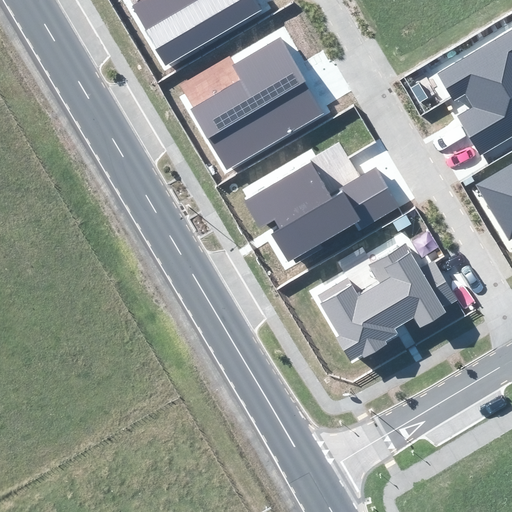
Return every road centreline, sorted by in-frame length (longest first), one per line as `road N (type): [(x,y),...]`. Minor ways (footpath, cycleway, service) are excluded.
road 1 (tertiary): [(311,481),(23,0)]
road 2 (residential): [(511,317),(324,0)]
road 3 (residential): [(311,481),(511,360)]
